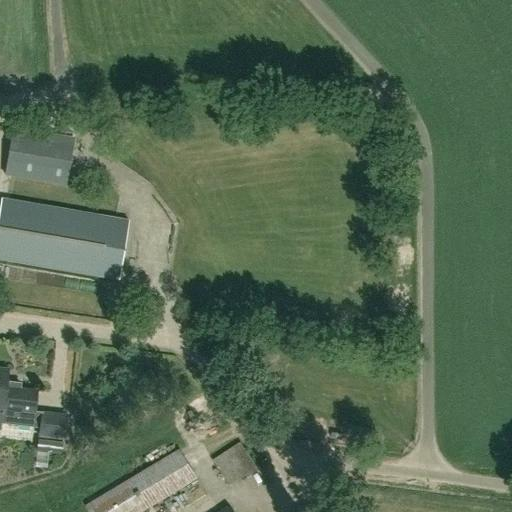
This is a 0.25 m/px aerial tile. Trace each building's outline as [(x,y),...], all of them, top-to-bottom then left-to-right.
[(65,185),(73,138),(13,127),(5,174),(65,185)] [(138,128),(138,164),(195,164),(196,129),(138,128)] [(366,136),(210,138),(211,169),(226,169),(226,180),(251,180),(251,169),(272,169),(272,181),(280,181),(280,183),(367,182),(366,136)] [(0,259),(118,280),(128,221),(2,199),(0,207),(0,259)] [(371,304),(372,256),(316,255),(316,282),(299,282),(299,303),(371,304)] [(1,422),(40,426),(39,436),(63,438),(65,417),(33,413),(36,392),(19,390),(20,384),(6,382),(1,422)] [(229,486),(257,468),(241,443),(213,461),(229,486)] [(88,511),(141,511),(197,478),(180,451),(86,508),(88,511)]
